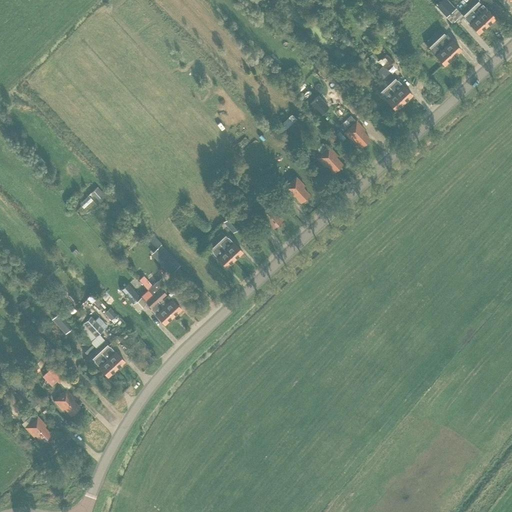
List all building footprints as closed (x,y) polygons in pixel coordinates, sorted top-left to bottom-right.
[(461,14),(447,0),(437,0),(435,2),(436,4),(435,5),(452,23),(461,14)] [(470,0),(466,4),(473,11),(480,4),(477,0),(470,0)] [(474,18),(477,16),(473,11),(466,4),(459,11),(465,18),(466,19),(471,15),(474,18)] [(477,16),(486,26),(495,18),(486,8),(485,8),(482,4),(477,9),(480,12),(477,16)] [(486,26),(477,16),(474,18),(471,15),(466,19),(469,23),(468,24),(478,33),(486,26)] [(434,55),(451,39),(446,34),(445,35),(439,29),(424,43),(430,49),(429,49),(434,55)] [(451,39),(434,55),(444,65),(461,49),(451,39)] [(384,66),(393,61),(389,54),(380,58),(384,66)] [(384,80),(391,73),(385,67),(381,71),(379,68),(375,71),(384,80)] [(384,81),(390,88),(398,81),(392,74),(384,81)] [(398,81),(390,88),(394,92),(403,102),(412,94),(399,80),(398,81)] [(386,100),(394,92),(390,88),(384,81),(376,88),(382,95),(386,100)] [(395,110),(403,102),(394,92),(386,100),(385,100),(395,110)] [(308,104),(319,115),(329,106),(318,95),(308,104)] [(297,119),(286,106),(271,119),(282,131),(297,119)] [(365,130),(350,114),(338,126),(344,132),(352,141),(354,140),(360,146),(369,138),(363,131),(365,130)] [(321,153),(316,157),(325,166),(327,165),(333,171),(342,163),(336,156),(337,155),(326,143),(323,146),(321,144),(317,149),(321,153)] [(271,186),(277,181),(269,172),(263,178),(271,186)] [(300,202),(309,194),(303,187),(304,185),(296,176),(283,188),(292,197),(294,195),(300,202)] [(99,201),(106,196),(98,186),(91,192),(99,201)] [(243,198),(240,195),(235,200),(245,212),(251,207),(243,198)] [(272,227),(281,219),(275,212),(277,211),(268,202),(256,213),(265,222),(266,221),(272,227)] [(233,232),(240,226),(230,216),(224,222),(233,232)] [(224,249),(234,259),(242,251),(230,238),(229,239),(222,231),(214,238),(221,245),(224,249)] [(214,238),(206,245),(212,251),(211,252),(213,254),(225,267),(234,259),(224,249),(221,245),(214,238)] [(165,282),(160,278),(148,288),(153,295),(161,288),(160,287),(165,282)] [(60,299),(67,291),(56,280),(48,287),(60,299)] [(153,295),(148,288),(139,296),(128,283),(120,290),(137,310),(146,303),(145,302),(153,295)] [(159,301),(167,294),(161,288),(153,295),(159,301)] [(159,302),(172,316),(181,308),(176,303),(181,299),(181,297),(178,294),(176,294),(171,298),(168,294),(167,294),(159,301),(159,302)] [(151,308),(159,301),(153,295),(145,302),(146,303),(151,308)] [(96,296),(92,300),(97,306),(101,302),(96,296)] [(164,324),(172,316),(159,302),(157,305),(151,310),(164,324)] [(114,323),(119,317),(109,306),(103,312),(114,323)] [(79,322),(86,315),(80,309),(73,315),(79,322)] [(75,325),(62,310),(53,318),(66,333),(75,325)] [(106,358),(116,368),(124,361),(115,351),(114,351),(104,341),(106,340),(99,333),(107,325),(98,316),(94,319),(90,315),(78,327),(96,347),(102,354),(106,358)] [(87,354),(94,347),(89,341),(81,348),(87,354)] [(95,361),(102,354),(96,347),(88,354),(95,361)] [(95,361),(94,361),(98,366),(107,376),(116,368),(106,358),(102,354),(95,361)] [(47,371),(58,383),(65,376),(54,364),(47,371)] [(40,369),(35,365),(29,371),(34,375),(40,369)] [(11,372),(4,379),(21,396),(28,390),(11,372)] [(70,414),(79,406),(73,400),(75,398),(66,389),(54,400),(62,409),(64,408),(70,414)] [(26,398),(35,407),(40,402),(37,400),(40,397),(33,391),(26,398)] [(37,416),(33,412),(25,419),(29,423),(25,427),(33,436),(35,435),(41,441),(50,433),(44,426),(46,425),(37,416)]
